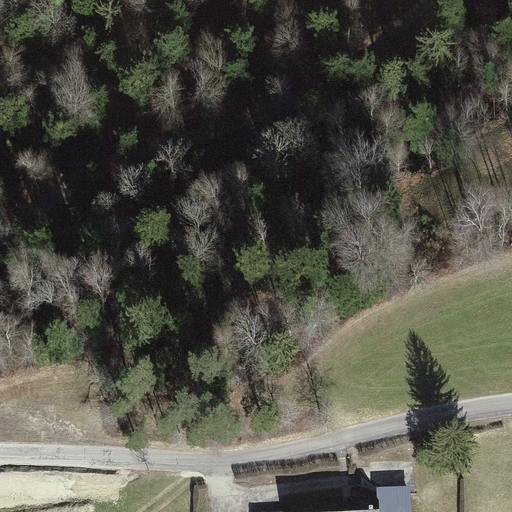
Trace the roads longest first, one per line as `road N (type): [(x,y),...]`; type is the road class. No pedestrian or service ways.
road 1 (unclassified): [(511,410),(210,457),(0,457)]
road 2 (unclassified): [(0,237),(119,160),(243,124),(339,78),(432,0)]
